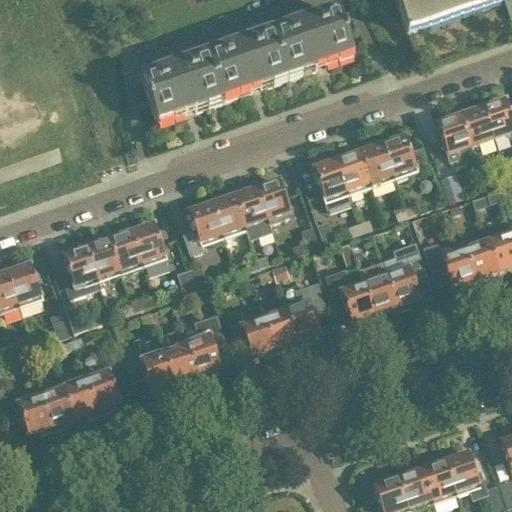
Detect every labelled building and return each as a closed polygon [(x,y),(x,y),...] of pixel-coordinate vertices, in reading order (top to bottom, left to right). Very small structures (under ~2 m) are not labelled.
[(511,0),(404,0),(395,3),(407,37),(511,0)] [(273,38),(289,84),(354,61),(338,16),(273,38)] [(207,61),(223,106),(289,84),(273,38),(207,61)] [(207,61),(142,84),(158,129),(223,106),(207,61)] [(511,122),(506,105),(495,109),(492,107),(480,111),(492,144),(507,139),(508,142),(511,140),(511,122)] [(469,152),(492,144),(480,111),(472,114),(470,117),(458,121),(469,152)] [(457,156),(469,152),(458,121),(455,120),(448,122),(447,125),(436,129),(448,162),(457,159),(457,156)] [(405,142),(393,146),(392,144),(381,148),(394,185),(417,177),(405,142)] [(371,193),(394,185),(381,148),(370,152),(369,154),(359,158),(371,193)] [(347,201),(371,193),(359,158),(349,161),(346,160),(335,164),(347,201)] [(325,208),(347,201),(335,164),(324,168),(323,170),(313,173),(325,208)] [(454,179),(440,184),(448,207),(463,202),(454,179)] [(498,190),(508,187),(505,179),(496,182),(498,190)] [(279,185),(268,189),(265,187),(255,191),(268,229),(291,220),(279,185)] [(472,190),(475,198),(485,195),(482,186),(472,190)] [(268,229),(255,191),(245,194),(244,198),(233,202),(244,237),(247,246),(271,238),(268,229)] [(495,198),(486,201),(490,211),(499,208),(495,198)] [(222,244),(244,237),(233,202),(224,205),(221,203),(209,207),(222,244)] [(200,252),(222,244),(209,207),(199,210),(198,213),(188,217),(200,252)] [(459,209),(449,213),(452,220),(461,217),(459,209)] [(404,214),(407,221),(416,218),(414,210),(404,214)] [(397,224),(407,221),(404,214),(395,217),(397,224)] [(359,229),(362,238),(372,234),(369,225),(359,229)] [(328,226),(317,230),(324,251),(335,247),(328,226)] [(154,229),(144,232),(141,230),(129,235),(142,272),(166,264),(154,229)] [(352,242),(362,238),(359,229),(348,233),(352,242)] [(292,252),(295,261),(320,252),(312,231),(301,235),(305,247),(301,248),(302,249),(292,252)] [(120,280),(142,272),(129,235),(120,238),(119,241),(108,245),(120,280)] [(511,276),(511,275),(511,244),(510,239),(487,246),(498,278),(509,274),(511,276)] [(98,287),(120,280),(108,245),(99,248),(96,246),(85,250),(98,287)] [(487,282),(498,278),(487,246),(465,254),(476,288),(487,284),(487,282)] [(465,291),(476,288),(465,254),(464,254),(462,247),(439,255),(437,251),(434,250),(421,254),(435,292),(450,287),(452,294),(462,290),(465,291)] [(349,248),(339,251),(342,259),(351,255),(349,248)] [(75,295),(98,287),(85,250),(75,253),(74,257),(63,260),(75,295)] [(386,282),(397,313),(398,312),(401,314),(410,311),(410,308),(420,305),(415,291),(427,287),(415,250),(393,258),(395,263),(381,268),(386,282)] [(256,265),(259,273),(269,270),(266,261),(256,265)] [(249,277),(259,273),(256,265),(246,268),(249,277)] [(30,270),(20,273),(17,271),(6,275),(19,313),(42,305),(30,270)] [(200,271),(188,275),(195,296),(207,292),(200,271)] [(270,275),(273,283),(275,287),(287,282),(283,271),(270,275)] [(0,319),(19,313),(6,275),(0,277),(0,319)] [(184,299),(195,296),(188,275),(177,279),(184,299)] [(270,275),(258,279),(261,287),(273,283),(270,275)] [(363,327),(375,323),(363,290),(350,294),(343,276),(324,283),(330,301),(340,298),(351,329),(361,325),(363,327)] [(387,316),(397,313),(386,282),(363,290),(375,323),(386,320),(387,316)] [(248,283),(236,287),(240,299),(252,295),(248,283)] [(166,296),(170,305),(179,301),(176,293),(166,296)] [(297,347),(299,347),(302,349),(309,347),(309,343),(320,339),(314,320),(325,316),(318,295),(317,296),(312,294),(307,295),(305,300),(297,303),(300,311),(286,316),(297,347)] [(140,305),(130,309),(133,317),(143,313),(140,305)] [(174,318),(176,317),(186,314),(184,306),(171,310),(174,318)] [(133,317),(130,309),(120,312),(123,321),(133,317)] [(85,325),(80,310),(66,316),(73,338),(88,333),(97,329),(95,321),(85,325)] [(287,351),(297,347),(286,316),(263,324),(275,358),(286,354),(287,351)] [(43,339),(46,348),(69,340),(61,317),(50,321),(55,335),(43,339)] [(150,318),(140,321),(145,336),(155,333),(150,318)] [(263,362),(275,358),(263,324),(250,329),(249,327),(239,330),(251,363),(260,360),(263,362)] [(197,382),(201,381),(203,383),(210,380),(211,377),(221,374),(213,352),(223,349),(215,326),(196,332),(194,327),(180,332),(185,347),(197,382)] [(71,345),(74,353),(83,350),(80,342),(71,345)] [(74,353),(71,345),(61,349),(64,356),(74,353)] [(187,386),(197,382),(185,347),(163,355),(176,392),(187,389),(187,386)] [(7,352),(10,360),(20,356),(17,349),(7,352)] [(10,360),(7,352),(0,354),(0,363),(0,364),(10,360)] [(164,396),(176,392),(163,355),(139,363),(152,398),(162,394),(164,396)] [(84,382),(97,419),(108,416),(109,413),(120,409),(108,374),(84,382)] [(86,423),(97,419),(84,382),(62,390),(74,425),(83,422),(86,423)] [(64,428),(74,425),(62,390),(40,397),(52,435),(62,431),(64,428)] [(41,439),(52,435),(40,397),(16,406),(28,441),(38,437),(41,439)] [(511,480),(511,442),(500,447),(511,480)] [(469,458),(457,462),(455,460),(443,464),(456,501),(480,493),(469,458)] [(433,509),(456,501),(443,464),(432,468),(431,471),(420,475),(433,509)] [(407,511),(424,511),(433,509),(420,475),(409,478),(407,477),(396,481),(407,511)] [(380,511),(407,511),(396,481),(385,485),(385,487),(373,491),(380,511)] [(499,490),(506,511),(509,511),(511,511),(511,487),(511,486),(499,490)] [(484,495),(489,511),(503,511),(496,491),(484,495)]
